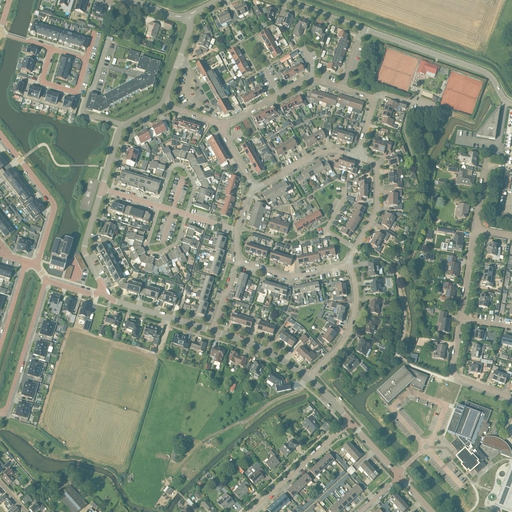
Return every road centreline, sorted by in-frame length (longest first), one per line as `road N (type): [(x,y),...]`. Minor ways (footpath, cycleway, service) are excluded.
road 1 (track): [(157,356),(122,467),(77,456),(39,421),(67,327)]
road 2 (residential): [(511,103),(484,72),(362,28)]
road 3 (residential): [(36,267),(52,202),(0,134)]
road 4 (residential): [(47,280),(9,406),(0,409)]
road 5 (residential): [(236,229),(102,189)]
road 6 (residential): [(251,511),(350,421)]
road 7 (residential): [(346,264),(353,320),(306,376)]
road 8 (residential): [(511,398),(454,377),(459,318)]
